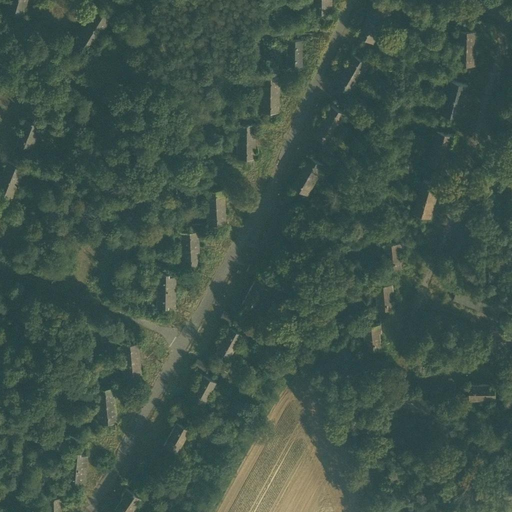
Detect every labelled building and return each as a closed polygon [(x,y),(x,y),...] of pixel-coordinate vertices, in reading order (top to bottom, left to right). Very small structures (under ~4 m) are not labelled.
[(23,0),(8,0),(5,10),(22,15),(25,5),(22,4),(23,0)] [(330,0),(312,0),(313,12),(323,12),(323,9),(330,10),(330,0)] [(391,12),(376,3),(370,12),(373,14),(369,20),(382,27),(391,12)] [(109,17),(95,8),(89,17),(91,19),(88,24),(100,32),(109,17)] [(369,20),(366,25),(364,24),(358,33),(373,42),(382,27),(369,20)] [(100,32),(88,24),(84,30),(82,29),(76,38),(91,47),(100,32)] [(313,28),(298,28),(298,38),(301,38),(301,35),(313,35),(313,28)] [(477,30),(459,29),(459,47),(474,47),(474,41),(476,41),(477,30)] [(370,44),(358,37),(355,42),(367,49),(370,44)] [(298,38),(287,38),(287,64),(301,65),(301,38),(298,38)] [(367,49),(355,42),(352,47),(364,54),(367,49)] [(474,47),(459,47),(458,64),(476,65),(476,54),(473,54),(474,47)] [(369,62),(354,53),(349,63),(351,64),(348,70),(360,77),(369,62)] [(360,77),(348,70),(344,76),(342,74),(337,84),(352,92),(360,77)] [(21,81),(0,73),(0,85),(17,92),(21,81)] [(278,76),(261,76),(261,93),(275,93),(275,87),(278,87),(278,76)] [(122,113),(67,78),(61,87),(117,122),(122,113)] [(468,85),(452,80),(447,97),(462,101),(463,94),(466,95),(468,85)] [(347,95),(335,88),(333,93),(345,100),(347,95)] [(275,93),(261,93),(261,111),(278,111),(278,100),(275,100),(275,93)] [(345,100),(333,93),(330,98),(342,105),(345,100)] [(462,101),(447,97),(443,113),(459,118),(462,108),(460,107),(462,101)] [(33,98),(29,108),(39,112),(43,102),(33,98)] [(346,113),(331,105),(326,113),(329,115),(325,121),(338,128),(346,113)] [(456,120),(440,115),(439,121),(455,125),(456,120)] [(39,125),(24,119),(20,127),(22,128),(16,142),(30,148),(39,125)] [(338,128),(325,121),(322,127),(319,125),(314,134),(329,143),(338,128)] [(254,123),(237,122),(237,139),(251,140),(251,133),(254,133),(254,123)] [(454,134),(437,130),(433,146),(447,150),(449,144),(451,145),(454,134)] [(325,145),(314,138),(311,143),(322,150),(325,145)] [(251,140),(237,139),(236,156),(254,157),(254,147),(251,147),(251,140)] [(322,150),(311,143),(308,149),(319,156),(322,150)] [(447,150),(433,146),(428,163),(445,168),(448,157),(445,157),(447,150)] [(325,164),(310,155),(305,164),(307,165),(304,171),(316,178),(325,164)] [(23,166),(7,160),(3,170),(5,171),(3,177),(17,182),(23,166)] [(442,172),(425,168),(424,173),(440,178),(442,172)] [(316,178),(304,171),(300,177),(298,176),(293,184),(308,193),(316,178)] [(17,182),(3,177),(0,183),(0,182),(0,194),(10,198),(17,182)] [(440,184),(424,179),(419,197),(433,201),(435,193),(437,194),(440,184)] [(222,188),(206,189),(206,206),(220,206),(220,199),(223,199),(222,188)] [(433,201),(419,197),(414,212),(431,217),(434,206),(431,206),(433,201)] [(284,199),(260,245),(271,251),(281,233),(286,224),(296,205),(284,199)] [(220,206),(206,206),(207,223),(224,223),(223,213),(221,213),(220,206)] [(469,211),(452,256),(463,260),(479,215),(469,211)] [(427,221),(414,216),(411,221),(421,225),(424,226),(427,221)] [(421,225),(411,221),(409,226),(410,227),(419,230),(421,225)] [(104,226),(93,222),(89,232),(100,236),(104,226)] [(409,226),(400,222),(398,228),(408,232),(410,227),(409,226)] [(305,234),(286,224),(281,233),(300,243),(305,234)] [(190,230),(180,230),(181,248),(196,247),(196,240),(198,240),(198,231),(198,229),(190,230)] [(75,231),(59,275),(69,279),(86,235),(75,231)] [(402,241),(385,243),(387,267),(401,266),(399,251),(402,250),(402,241)] [(196,247),(181,248),(182,265),(199,264),(199,253),(196,253),(196,247)] [(291,260),(282,255),(277,264),(286,269),(291,260)] [(263,272),(250,264),(246,270),(257,276),(255,279),(258,281),(263,272)] [(168,272),(157,272),(157,289),(175,289),(175,275),(168,275),(168,272)] [(258,281),(255,279),(242,302),(255,309),(267,286),(258,281)] [(393,282),(377,284),(379,308),(393,307),(392,292),(394,292),(393,282)] [(508,305),(459,287),(454,300),(504,317),(508,305)] [(175,289),(157,289),(157,306),(167,306),(167,304),(174,304),(175,289)] [(237,318),(224,311),(220,317),(231,323),(229,326),(232,328),(237,318)] [(381,322),(365,324),(367,348),(381,347),(380,331),(382,331),(381,322)] [(229,326),(216,349),(229,356),(241,333),(232,328),(229,326)] [(137,341),(121,342),(122,360),(137,359),(136,352),(138,352),(137,341)] [(211,366),(197,358),(194,365),(205,371),(203,374),(206,375),(211,366)] [(137,359),(122,360),(124,377),(140,376),(140,365),(137,366),(137,359)] [(506,388),(506,373),(499,373),(499,384),(496,384),(496,388),(506,388)] [(203,374),(191,397),(203,403),(215,380),(206,375),(203,374)] [(496,384),(470,384),(470,398),(496,398),(496,388),(496,384)] [(113,386),(96,387),(97,404),(112,403),(111,396),(113,396),(113,386)] [(434,403),(410,391),(404,403),(428,415),(433,406),(434,403)] [(443,394),(438,405),(434,403),(433,406),(442,410),(449,397),(443,394)] [(112,403),(97,404),(98,421),(115,420),(115,410),(112,410),(112,403)] [(185,414),(171,407),(168,413),(179,419),(177,422),(180,423),(185,414)] [(180,423),(177,422),(164,445),(176,452),(189,428),(180,423)] [(80,451),(69,450),(67,467),(85,468),(87,454),(80,453),(80,451)] [(141,458),(130,478),(140,484),(151,463),(141,458)] [(85,468),(67,467),(66,484),(77,485),(77,482),(84,483),(85,468)] [(126,488),(121,495),(123,497),(115,509),(118,511),(130,511),(140,497),(126,488)] [(62,496),(45,496),(45,511),(60,511),(60,505),(62,505),(62,496)]
